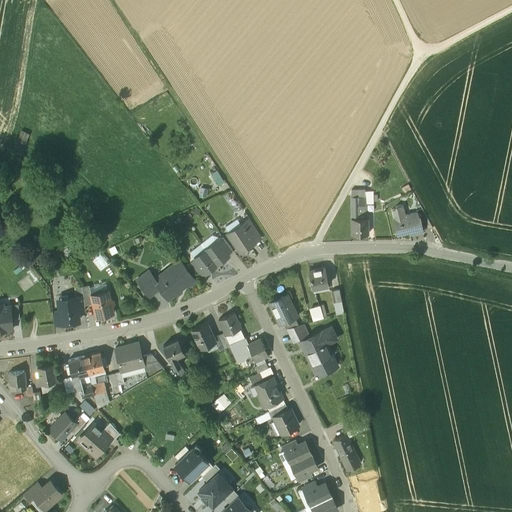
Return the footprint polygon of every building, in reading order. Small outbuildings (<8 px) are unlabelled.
[(220,184),(226,181),(220,169),(214,173),(220,184)] [(418,185),(412,175),(407,178),(412,188),(418,185)] [(373,190),(365,191),(365,203),(373,203),(373,190)] [(358,218),(358,197),(351,197),(351,218),(351,234),(368,234),(368,218),(358,218)] [(403,204),(395,206),(395,208),(391,209),(393,217),(405,215),(403,204)] [(432,228),(420,205),(415,206),(417,212),(418,217),(420,216),(423,231),(432,228)] [(405,215),(393,217),(397,234),(409,231),(409,234),(423,231),(420,216),(418,217),(417,212),(405,215)] [(259,238),(247,220),(242,223),(254,241),(259,238)] [(242,223),(228,233),(240,251),(254,242),(254,241),(242,223)] [(232,250),(222,237),(217,241),(227,254),(228,254),(232,250)] [(217,241),(217,240),(205,249),(217,264),(229,255),(228,254),(227,254),(217,241)] [(205,249),(193,258),(194,259),(204,272),(205,273),(217,264),(205,249)] [(90,256),(101,271),(109,265),(99,250),(90,256)] [(204,272),(194,259),(189,262),(199,276),(204,272)] [(155,279),(154,280),(160,287),(168,298),(173,293),(177,294),(181,291),(181,287),(185,284),(189,285),(195,280),(179,260),(155,279)] [(324,268),(309,271),(312,289),(328,286),(327,282),(330,281),(329,273),(326,274),(324,268)] [(149,271),(137,280),(149,296),(160,287),(154,280),(155,279),(149,271)] [(93,303),(89,286),(82,288),(83,295),(84,305),(93,303)] [(339,290),(332,291),(334,302),(341,301),(339,290)] [(108,291),(91,295),(96,317),(113,313),(111,307),(113,304),(112,301),(109,299),(108,291)] [(83,295),(75,296),(76,298),(77,312),(78,312),(85,311),(84,305),(83,295)] [(289,307),(283,296),(269,302),(280,324),(283,322),(295,317),(297,316),(292,306),(289,307)] [(68,303),(58,304),(60,323),(60,324),(62,324),(64,325),(67,325),(69,323),(77,322),(76,314),(78,314),(78,312),(77,312),(76,298),(68,299),(68,303)] [(18,304),(10,305),(12,319),(20,318),(18,304)] [(315,319),(326,317),(324,304),(313,306),(315,319)] [(0,306),(0,331),(6,330),(13,329),(12,319),(10,305),(0,306)] [(59,311),(52,312),(53,324),(60,323),(59,311)] [(234,313),(218,320),(224,332),(226,335),(230,333),(241,328),(234,313)] [(295,317),(283,322),(286,328),(288,328),(298,325),(295,317)] [(207,323),(192,330),(200,349),(215,342),(216,342),(214,337),(207,323)] [(298,325),(288,328),(294,341),(307,335),(302,324),(298,325)] [(331,326),(324,330),(330,342),(337,339),(331,326)] [(324,330),(305,339),(310,350),(305,352),(316,376),(331,368),(326,358),(332,355),(327,344),(330,342),(324,330)] [(226,335),(224,332),(219,335),(225,348),(231,345),(230,344),(228,339),(226,335)] [(219,335),(219,334),(214,337),(216,342),(215,342),(219,350),(225,348),(219,335)] [(245,337),(230,344),(231,345),(238,361),(252,354),(248,344),(245,337)] [(248,344),(252,354),(257,365),(265,362),(263,357),(268,355),(260,338),(248,344)] [(178,339),(164,346),(171,361),(177,358),(185,354),(183,349),(185,348),(183,343),(181,344),(178,339)] [(138,342),(115,348),(121,371),(144,366),(142,356),(138,342)] [(100,352),(84,356),(89,373),(104,369),(104,367),(107,366),(105,357),(101,358),(100,352)] [(163,367),(152,353),(142,356),(144,366),(145,372),(163,367)] [(84,356),(68,360),(70,366),(67,367),(68,373),(71,372),(73,378),(89,373),(84,356)] [(177,358),(171,361),(175,369),(181,366),(177,358)] [(257,365),(254,367),(257,373),(259,372),(268,368),(265,362),(257,365)] [(53,364),(37,367),(41,384),(57,381),(53,364)] [(189,378),(181,366),(175,369),(183,380),(185,378),(186,380),(189,378)] [(268,368),(259,372),(262,378),(272,373),(270,367),(268,368)] [(25,371),(9,373),(10,385),(16,384),(26,383),(25,371)] [(124,383),(121,371),(115,373),(118,385),(124,383)] [(115,373),(108,375),(113,393),(119,391),(115,373)] [(273,377),(256,385),(259,394),(258,394),(264,407),(267,405),(282,398),(280,392),(280,391),(279,391),(277,386),(277,385),(276,385),(273,377)] [(64,381),(56,383),(57,390),(66,388),(64,381)] [(104,382),(92,385),(94,394),(106,391),(104,382)] [(191,390),(184,382),(179,386),(186,395),(191,390)] [(92,385),(80,388),(82,397),(94,394),(92,385)] [(40,391),(33,392),(34,404),(41,403),(40,391)] [(213,402),(221,412),(234,401),(226,391),(213,402)] [(209,411),(194,394),(190,398),(207,418),(210,414),(209,411)] [(282,398),(267,405),(270,411),(273,409),(285,404),(282,398)] [(285,404),(273,409),(276,415),(288,410),(285,404)] [(270,411),(268,412),(271,418),(274,417),(276,415),(273,409),(270,411)] [(276,415),(274,417),(281,433),(298,426),(290,409),(288,410),(276,415)] [(268,412),(255,418),(258,424),(271,418),(268,412)] [(65,413),(50,429),(62,439),(70,430),(76,423),(74,421),(65,413)] [(86,421),(80,416),(74,421),(76,423),(70,430),(74,434),(86,421)] [(365,419),(345,428),(348,436),(366,427),(365,419)] [(110,422),(102,431),(111,439),(110,440),(112,441),(119,433),(110,422)] [(93,423),(86,430),(88,432),(82,439),(89,444),(85,447),(95,456),(110,440),(111,439),(102,431),(93,423)] [(345,435),(333,440),(337,447),(335,448),(339,455),(340,454),(348,470),(359,465),(345,435)] [(294,440),(282,445),(285,451),(297,445),(294,440)] [(297,445),(285,451),(291,464),(311,454),(305,441),(297,445)] [(185,446),(174,456),(178,461),(189,450),(185,446)] [(178,461),(175,464),(190,479),(198,472),(208,462),(209,461),(199,451),(198,453),(193,447),(189,450),(178,461)] [(311,454),(291,464),(297,476),(309,470),(309,471),(317,467),(311,454)] [(208,462),(198,472),(202,476),(213,466),(208,462)] [(213,466),(202,476),(208,482),(218,472),(221,469),(216,463),(213,466)] [(309,470),(297,476),(300,482),(312,476),(309,471),(309,470)] [(232,487),(218,472),(208,482),(199,490),(204,495),(203,496),(207,501),(208,500),(213,505),(223,496),(231,487),(232,487)] [(62,494),(50,480),(42,488),(33,495),(34,496),(45,509),(62,494)] [(37,482),(24,493),(29,500),(34,496),(33,495),(42,488),(37,482)] [(314,482),(302,487),(305,493),(317,487),(314,482)] [(317,487),(305,493),(311,506),(331,496),(325,483),(317,487)] [(235,492),(231,487),(223,496),(227,500),(235,492)] [(240,496),(235,492),(227,500),(231,504),(238,497),(240,496)] [(331,496),(311,506),(314,511),(330,511),(337,509),(331,496)] [(249,511),(251,511),(238,497),(231,504),(222,511),(249,511)]
